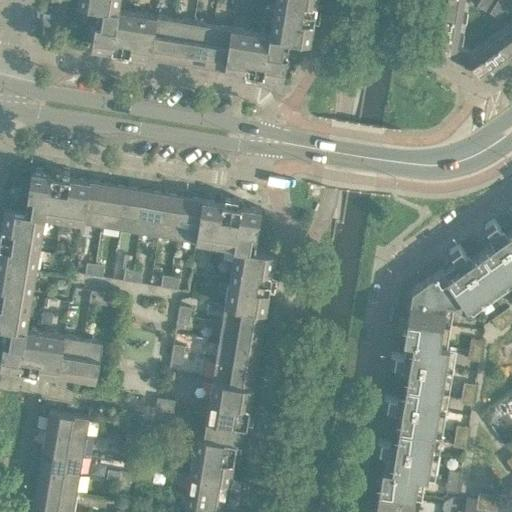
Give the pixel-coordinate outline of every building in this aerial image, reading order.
[(316,0),(274,0),(270,32),(290,35),(289,36),(310,40),(313,23),(318,24),(319,18),(322,1),(316,0)] [(439,0),(433,44),(455,47),(463,0),(439,0)] [(485,9),(490,0),(479,0),(477,3),(485,9)] [(508,0),(496,0),(490,11),(498,17),(508,0)] [(118,7),(98,4),(91,44),(110,47),(109,52),(126,55),(126,56),(132,57),(133,51),(149,54),(156,13),(118,7)] [(175,16),(156,13),(149,54),(168,57),(175,16)] [(194,19),(175,16),(168,57),(187,60),(194,19)] [(213,23),(194,19),(187,60),(206,63),(213,23)] [(232,26),(213,23),(206,63),(225,66),(232,26)] [(482,74),(511,52),(511,24),(469,56),(482,74)] [(290,35),(270,32),(232,26),(225,66),(241,69),(240,74),(246,75),(263,78),(264,73),(283,76),(289,36),(290,35)] [(73,175),(74,170),(51,166),(50,172),(31,168),(25,208),(25,209),(45,212),(44,213),(82,219),(89,178),(73,175)] [(108,181),(89,178),(82,219),(101,222),(108,181)] [(127,184),(108,181),(101,222),(120,225),(127,184)] [(146,187),(127,184),(120,225),(139,229),(146,187)] [(165,191),(146,187),(139,229),(158,232),(165,191)] [(184,194),(165,191),(158,232),(177,235),(184,194)] [(203,197),(184,194),(177,235),(196,238),(203,197)] [(254,246),(261,207),(242,203),(243,198),(220,194),(219,200),(203,197),(196,238),(234,244),(255,248),(255,246),(254,246)] [(42,229),(44,213),(45,212),(25,209),(25,208),(4,205),(2,221),(0,220),(0,263),(35,270),(42,229)] [(511,228),(507,231),(503,225),(501,227),(494,217),(484,224),(491,234),(489,236),(493,242),(482,249),(504,279),(511,272),(511,228)] [(467,305),(504,279),(482,249),(472,257),(468,251),(466,253),(458,243),(449,250),(456,259),(444,268),(443,266),(412,288),(407,316),(443,322),(446,301),(454,302),(462,297),(467,305)] [(272,266),(275,250),(255,246),(255,248),(234,244),(232,260),(272,266)] [(86,260),(84,272),(92,273),(94,261),(86,260)] [(274,290),(278,267),(272,266),(232,260),(228,283),(269,289),(274,290)] [(104,263),(94,261),(92,273),(102,275),(104,263)] [(26,326),(31,293),(35,270),(0,263),(0,322),(6,324),(26,327),(27,326),(26,326)] [(124,266),(122,278),(130,280),(132,268),(124,266)] [(142,269),(132,268),(130,280),(140,281),(142,269)] [(162,272),(160,285),(169,286),(171,274),(162,272)] [(180,275),(171,274),(169,286),(178,287),(180,275)] [(266,308),(269,289),(228,283),(225,301),(266,308)] [(98,302),(100,290),(91,288),(89,300),(98,302)] [(109,291),(100,290),(98,302),(107,303),(109,291)] [(266,308),(225,301),(222,320),(262,326),(266,308)] [(179,303),(178,312),(190,314),(191,305),(179,303)] [(511,309),(509,305),(500,311),(507,321),(511,317),(511,309)] [(507,321),(500,311),(491,317),(498,327),(507,321)] [(190,314),(178,312),(176,321),(188,323),(190,314)] [(442,387),(449,343),(440,342),(443,322),(407,316),(403,338),(406,339),(403,353),(391,351),(390,362),(402,364),(401,367),(408,369),(406,381),(442,387)] [(262,326),(222,320),(218,339),(259,346),(262,326)] [(57,373),(63,332),(27,326),(26,327),(6,324),(0,356),(0,363),(18,366),(17,371),(40,376),(41,370),(57,373)] [(82,335),(63,332),(57,373),(76,376),(82,335)] [(102,339),(82,335),(76,376),(96,379),(102,339)] [(471,336),(469,347),(481,349),(482,338),(471,336)] [(259,346),(218,339),(215,358),(256,365),(259,346)] [(185,344),(173,342),(172,351),(184,353),(185,344)] [(481,349),(469,347),(467,357),(479,359),(481,349)] [(184,353),(172,351),(170,360),(182,362),(184,353)] [(256,365),(215,358),(212,377),(253,384),(256,365)] [(237,436),(239,422),(251,424),(255,403),(250,402),(253,384),(212,377),(203,433),(196,431),(189,470),(230,477),(233,459),(238,460),(242,437),(237,436)] [(463,380),(462,391),(473,393),(475,382),(463,380)] [(442,387),(406,381),(404,394),(397,393),(396,396),(384,394),(383,405),(394,407),(394,410),(401,411),(399,424),(435,430),(442,387)] [(473,393),(462,391),(460,401),(472,403),(473,393)] [(175,398),(164,396),(157,395),(155,407),(173,410),(175,398)] [(49,407),(46,427),(86,434),(89,414),(49,407)] [(146,423),(144,435),(168,439),(170,427),(146,423)] [(456,423),(454,433),(466,435),(468,425),(456,423)] [(411,511),(418,473),(427,474),(435,430),(399,424),(397,437),(390,436),(389,439),(377,437),(375,449),(387,451),(385,466),(382,465),(375,508),(368,506),(366,511),(411,511)] [(86,434),(46,427),(43,446),(83,453),(86,434)] [(126,431),(124,440),(136,442),(138,433),(126,431)] [(466,435),(454,433),(453,444),(464,446),(466,435)] [(136,442),(124,440),(123,449),(135,451),(136,442)] [(83,453),(43,446),(39,465),(80,472),(83,453)] [(80,472),(39,465),(36,484),(77,491),(80,472)] [(449,467),(447,478),(459,480),(461,469),(449,467)] [(120,469),(118,478),(130,480),(132,471),(120,469)] [(230,477),(189,470),(186,489),(227,496),(230,477)] [(150,474),(138,472),(136,481),(148,483),(150,474)] [(130,480),(118,478),(117,487),(129,489),(130,480)] [(459,480),(447,478),(445,488),(457,490),(459,480)] [(148,483),(136,481),(135,490),(147,492),(148,483)] [(77,491),(36,484),(33,503),(74,510),(77,491)] [(224,511),(227,496),(186,489),(183,508),(205,511),(224,511)] [(475,507),(486,508),(489,493),(478,491),(475,507)] [(499,495),(489,493),(486,508),(496,510),(499,495)] [(73,511),(74,510),(33,503),(31,511),(73,511)]
